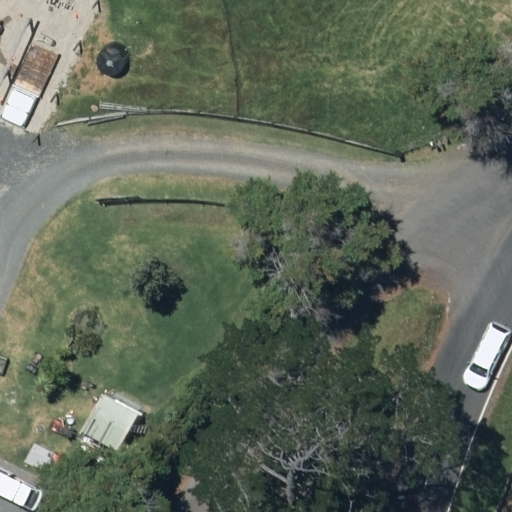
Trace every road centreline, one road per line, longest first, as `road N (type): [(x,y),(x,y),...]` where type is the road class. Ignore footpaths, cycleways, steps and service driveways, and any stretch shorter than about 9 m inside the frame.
road 1 (unclassified): [(511,230),(412,255),(323,335),(229,511)]
road 2 (unclassified): [(420,511),(483,338),(511,289)]
